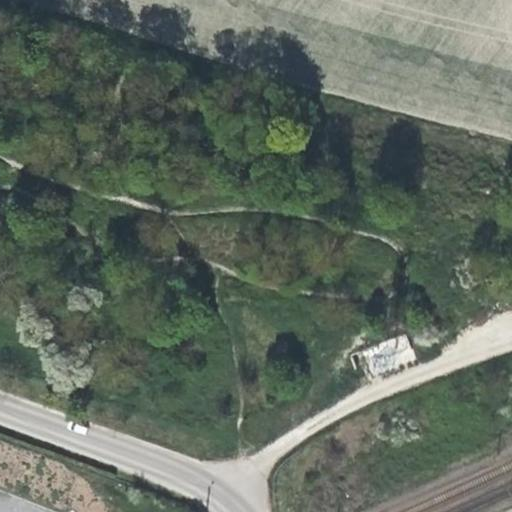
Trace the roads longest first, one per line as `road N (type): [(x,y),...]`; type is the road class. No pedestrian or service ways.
road 1 (track): [(220,493),(327,417),(511,345)]
road 2 (unclassified): [(246,511),(200,483),(0,412)]
